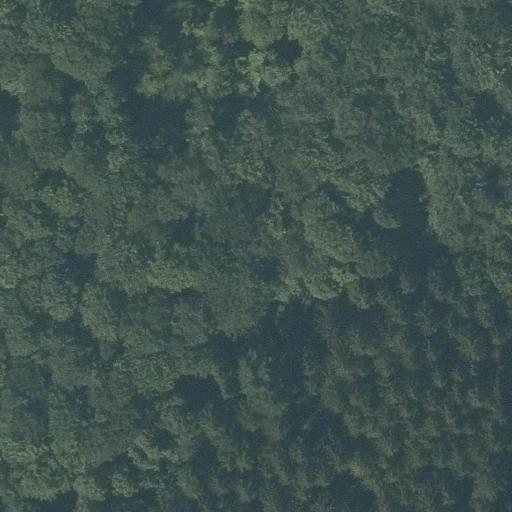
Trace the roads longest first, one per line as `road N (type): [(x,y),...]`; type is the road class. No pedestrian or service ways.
road 1 (track): [(511,41),(189,350),(1,511)]
road 2 (unknown): [(118,0),(0,22)]
